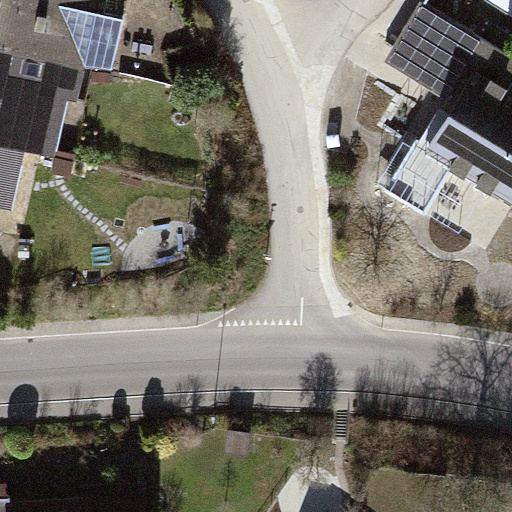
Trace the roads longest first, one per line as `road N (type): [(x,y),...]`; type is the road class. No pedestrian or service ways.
road 1 (tertiary): [(303,357),(0,368)]
road 2 (residential): [(303,357),(301,196),(270,65)]
road 3 (tertiary): [(511,376),(303,357)]
